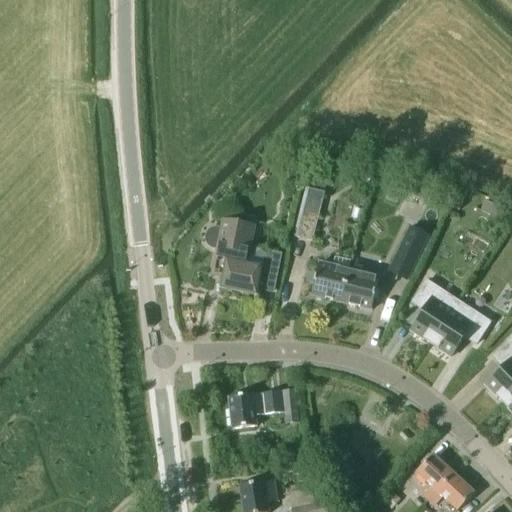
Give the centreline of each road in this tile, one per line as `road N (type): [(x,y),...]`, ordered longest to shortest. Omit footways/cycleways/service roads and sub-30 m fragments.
road 1 (residential): [(511,482),(427,399),(385,374),(332,357),(155,356)]
road 2 (tertiary): [(155,356),(124,72),(124,0)]
road 3 (tertiary): [(175,511),(155,356)]
